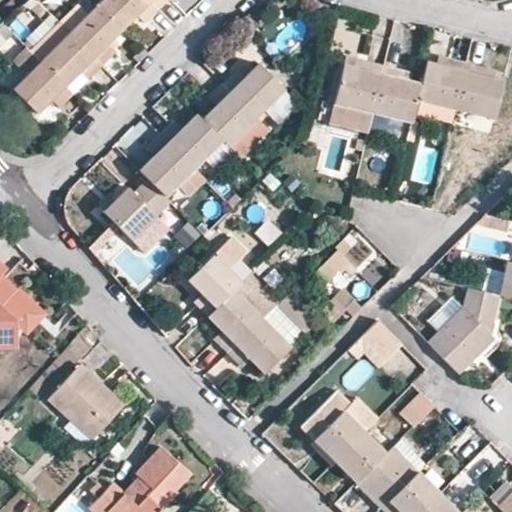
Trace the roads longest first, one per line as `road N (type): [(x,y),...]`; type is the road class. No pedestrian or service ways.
road 1 (residential): [(26,203),(236,445),(305,511)]
road 2 (residential): [(26,203),(232,0)]
road 3 (residential): [(436,246),(376,306),(467,399),(511,414)]
road 4 (residential): [(395,0),(511,27)]
